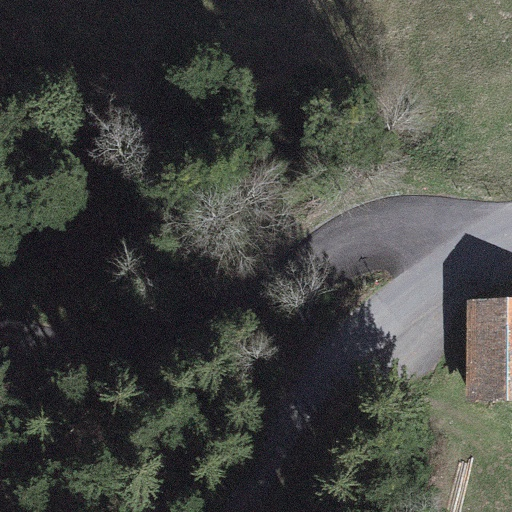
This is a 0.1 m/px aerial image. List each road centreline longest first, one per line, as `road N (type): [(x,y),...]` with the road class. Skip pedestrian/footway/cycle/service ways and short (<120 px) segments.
road 1 (track): [(0,315),(59,333),(168,320),(329,249),(425,253)]
road 2 (residential): [(511,230),(425,253),(355,315),(239,511)]
